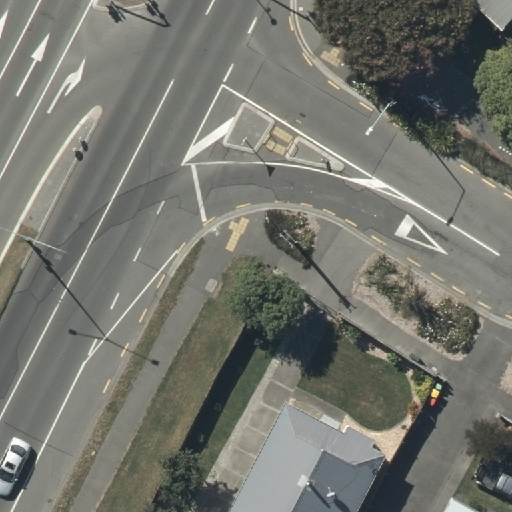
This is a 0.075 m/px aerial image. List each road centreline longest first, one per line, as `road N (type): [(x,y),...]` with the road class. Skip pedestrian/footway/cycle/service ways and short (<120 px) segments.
road 1 (primary): [(415,202),(234,183),(147,214),(88,246)]
road 2 (residential): [(200,35),(354,130),(415,202)]
road 3 (primary): [(200,35),(88,246)]
road 4 (residential): [(0,127),(70,57),(106,37),(149,29),(200,35)]
road 5 (primary): [(88,246),(0,424)]
